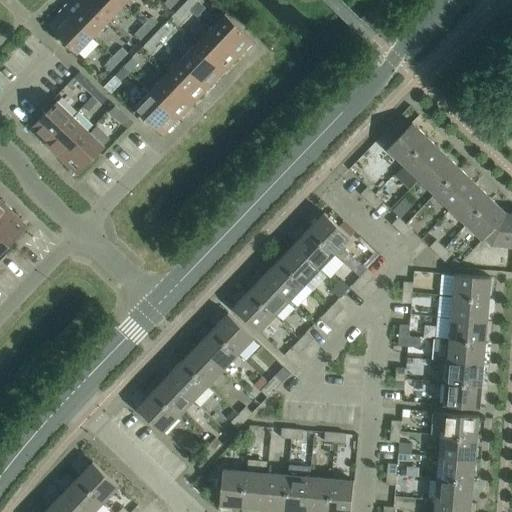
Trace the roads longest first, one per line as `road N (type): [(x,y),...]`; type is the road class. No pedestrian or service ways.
road 1 (tertiary): [(160,308),(455,0)]
road 2 (residential): [(383,295),(294,391),(372,399)]
road 3 (residential): [(68,398),(186,509)]
road 4 (residential): [(383,295),(396,255),(329,189)]
road 5 (tertiary): [(68,398),(160,308)]
road 6 (residential): [(81,235),(0,147)]
